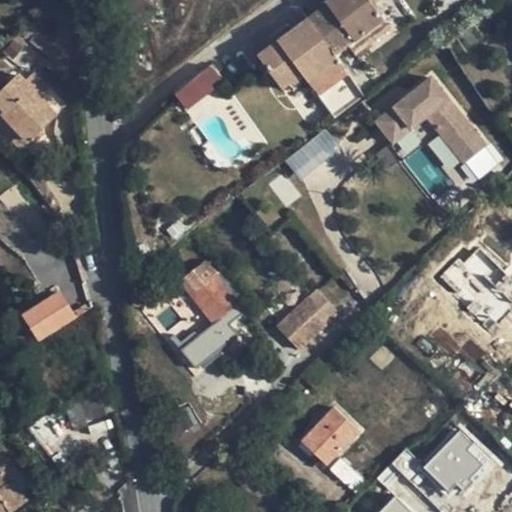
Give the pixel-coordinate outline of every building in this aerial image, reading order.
[(146,0),(125,0),(139,26),(155,17),(146,0)] [(309,81),(340,58),(337,55),(349,46),(385,18),(371,0),(332,0),(329,3),(329,5),(260,57),(283,88),(303,73),(309,81)] [(354,52),(390,25),(385,18),(349,46),(354,52)] [(316,90),(347,67),(340,58),(309,81),(316,90)] [(184,109),(224,82),(212,65),(173,92),(184,109)] [(28,142),(55,115),(17,76),(0,91),(0,105),(5,112),(2,114),(28,142)] [(430,80),(378,126),(395,146),(413,131),(452,177),(488,146),(430,80)] [(277,101),(266,110),(274,119),(285,111),(277,101)] [(324,129),(286,161),(302,179),(339,147),(324,129)] [(488,146),(452,177),(467,194),(502,163),(488,146)] [(511,208),(497,195),(467,224),(511,268),(511,208)] [(511,293),(457,240),(424,273),(511,359),(511,293)] [(210,266),(207,262),(184,281),(193,292),(206,309),(217,323),(240,303),(217,275),(223,271),(215,262),(210,266)] [(511,369),(413,271),(371,313),(511,452),(511,369)] [(24,313),(42,341),(76,318),(58,290),(24,313)] [(206,309),(193,292),(185,299),(199,315),(206,309)] [(248,316),(255,325),(271,312),(264,303),(248,316)] [(319,332),(324,327),(332,321),(318,304),(304,315),(308,319),(319,332)] [(289,334),(271,312),(255,325),(285,360),(300,347),(289,334)] [(308,319),(289,334),(300,347),(303,345),(319,332),(308,319)] [(330,334),(324,327),(319,332),(303,345),(309,352),(330,334)] [(328,376),(314,363),(301,376),(317,390),(328,376)] [(115,410),(105,381),(65,403),(77,425),(115,410)] [(323,471),(360,432),(335,408),(298,446),(323,471)] [(54,409),(30,425),(60,470),(85,452),(54,409)] [(489,511),(499,511),(511,499),(511,491),(471,452),(439,421),(418,441),(489,511)] [(0,511),(9,511),(26,500),(2,463),(0,464),(0,511)] [(378,511),(412,511),(396,495),(378,511)]
